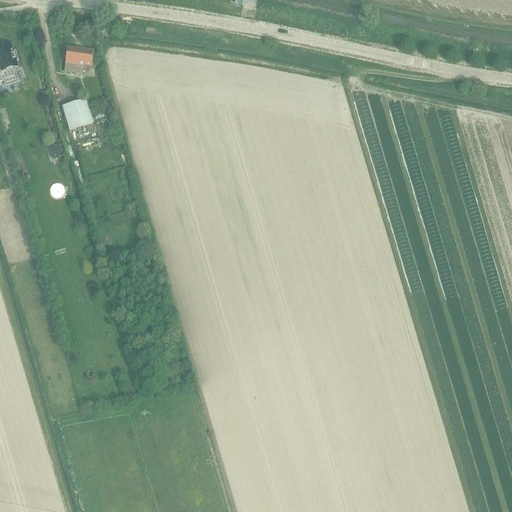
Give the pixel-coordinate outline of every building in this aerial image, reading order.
[(0,82),(4,81),(6,86),(18,83),(14,69),(18,68),(16,62),(18,61),(15,52),(13,52),(11,45),(0,48),(0,82)] [(64,70),(64,72),(83,74),(83,72),(84,67),(91,68),(92,62),(94,52),(67,48),(66,58),(64,70)] [(85,100),(62,107),(70,132),(78,130),(88,127),(93,125),(85,100)] [(96,137),(81,142),(84,153),(100,149),(96,137)] [(67,139),(58,141),(61,152),(70,150),(67,139)]
